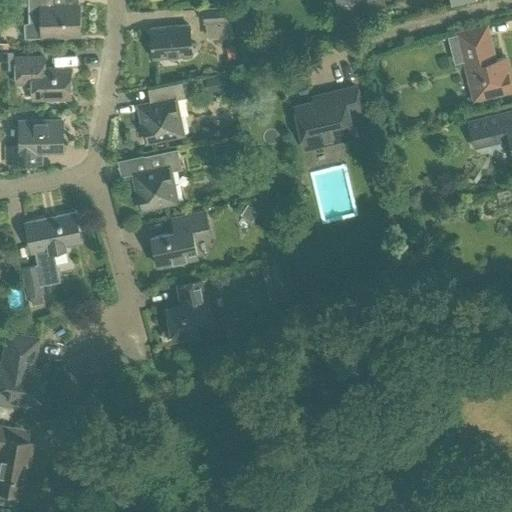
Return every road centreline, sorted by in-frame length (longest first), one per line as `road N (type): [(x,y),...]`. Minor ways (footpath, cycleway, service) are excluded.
road 1 (residential): [(59,511),(85,344),(128,306),(88,172)]
road 2 (residential): [(88,172),(98,152),(115,0)]
